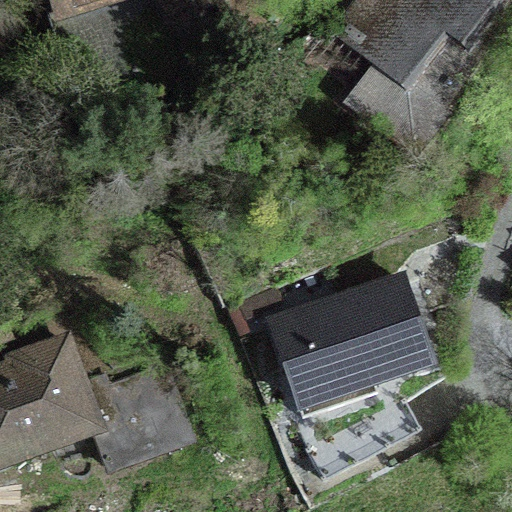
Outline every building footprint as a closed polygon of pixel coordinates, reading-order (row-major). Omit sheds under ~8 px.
[(49,0),(55,16),(104,0),(161,0),(183,30),(222,0),(49,0)] [(442,119),(439,116),(483,57),(471,48),(506,0),(363,0),(335,35),(375,64),(343,105),(411,159),(442,119)] [(369,384),(427,364),(401,288),(268,333),(299,423),(374,398),(369,384)] [(162,373),(104,394),(100,383),(78,390),(62,347),(26,360),(28,366),(0,376),(0,467),(91,434),(106,474),(188,445),(162,373)] [(401,404),(303,454),(319,485),(417,434),(401,404)]
